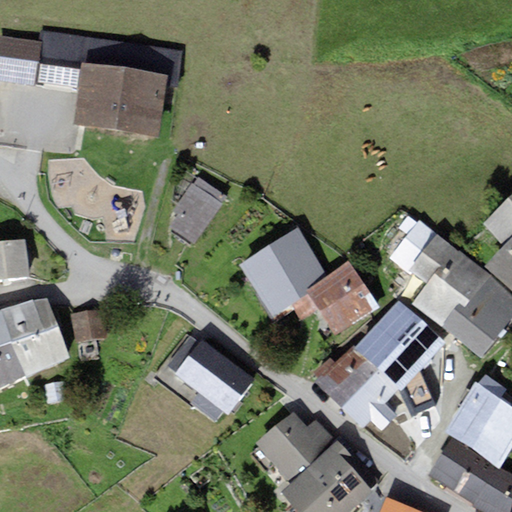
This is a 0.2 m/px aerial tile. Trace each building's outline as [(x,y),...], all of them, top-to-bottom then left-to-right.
[(38,42),(37,49),(71,53),(65,90),(79,92),(84,62),(168,75),(166,85),(178,86),(183,51),(40,31),(38,42)] [(38,42),(0,36),(0,81),(32,86),(37,49),(38,42)] [(71,53),(37,49),(32,86),(65,90),(71,53)] [(168,75),(84,62),(79,92),(74,124),(158,137),(166,85),(168,75)] [(199,174),(173,211),(178,214),(169,227),(194,245),(229,195),(199,174)] [(511,192),(479,222),(500,245),(511,233),(511,192)] [(298,227),(240,264),(273,316),(308,294),(331,279),(328,275),(298,227)] [(459,250),(436,233),(407,269),(426,284),(412,302),(442,325),(459,303),(464,305),(466,306),(487,274),(460,248),(459,250)] [(511,237),(486,265),(511,289),(511,237)] [(0,281),(30,278),(25,238),(0,241),(0,281)] [(331,279),(308,294),(334,335),(378,306),(349,261),(328,275),(331,279)] [(459,303),(442,325),(481,358),(511,318),(511,296),(487,274),(464,305),(459,303)] [(1,310),(26,378),(72,359),(46,297),(1,310)] [(398,300),(353,345),(401,389),(412,377),(421,368),(446,342),(398,300)] [(0,310),(0,389),(26,378),(1,310),(0,310)] [(104,310),(72,314),(75,343),(108,339),(104,310)] [(203,338),(168,383),(217,421),(225,410),(229,414),(256,379),(203,338)] [(396,389),(353,351),(343,361),(339,358),(335,362),(330,357),(313,374),(318,377),(314,381),(362,430),(371,420),(382,431),(399,414),(386,401),(396,389)] [(421,368),(401,389),(397,393),(419,420),(441,391),(421,368)] [(478,384),(476,382),(443,433),(501,470),(511,452),(511,402),(503,397),(509,388),(485,373),(478,384)] [(65,382),(44,385),(47,404),(67,401),(65,382)] [(295,412),(256,443),(285,476),(293,471),(297,477),(330,448),(308,426),(295,412)] [(315,419),(308,426),(330,448),(337,441),(337,440),(315,419)] [(297,477),(282,490),(301,511),(347,511),(381,482),(345,442),(341,446),(337,441),(330,448),(297,477)] [(511,475),(446,442),(428,472),(474,502),(473,506),(484,511),(509,511),(511,504),(511,475)] [(423,511),(386,496),(379,511),(423,511)]
